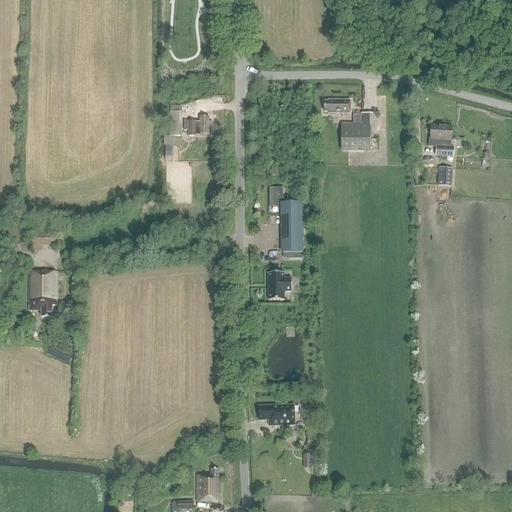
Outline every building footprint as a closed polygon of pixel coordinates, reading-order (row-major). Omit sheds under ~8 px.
[(328,114),(350,114),(350,101),(328,101),(328,102),(324,102),(324,112),(328,112),(328,114)] [(182,137),(182,113),(169,113),(169,137),(182,137)] [(361,125),(341,125),(341,152),(369,152),(369,135),(376,135),(376,114),(361,114),(361,125)] [(188,131),(188,136),(188,137),(196,136),(198,136),(212,136),(212,122),(208,122),(208,117),(199,117),(199,122),(195,122),(184,122),(184,131),(188,131)] [(451,148),(452,127),(431,126),(430,139),(429,139),(428,147),(437,147),(437,156),(436,156),(453,158),(453,148),(451,148)] [(451,188),(452,169),(439,168),(437,187),(451,188)] [(283,199),(283,188),(269,188),(269,207),(279,207),(279,199),(283,199)] [(283,203),(283,253),(303,253),(302,203),(283,203)] [(57,227),(31,227),(32,240),(57,239),(57,227)] [(57,272),(30,272),(30,311),(42,311),(42,317),(52,317),(52,305),(57,305),(57,272)] [(284,274),(268,274),(268,301),(284,301),(284,293),(292,292),(291,279),(284,279),(284,274)] [(268,407),(259,407),(259,422),(269,421),(269,427),(294,426),(294,406),(268,407)] [(311,455),(303,456),(304,469),(311,468),(311,455)] [(220,503),(221,482),(219,482),(219,470),(211,470),(211,476),(197,476),(197,502),(220,503)] [(194,502),(172,502),(172,511),(179,511),(179,510),(194,510),(194,502)]
